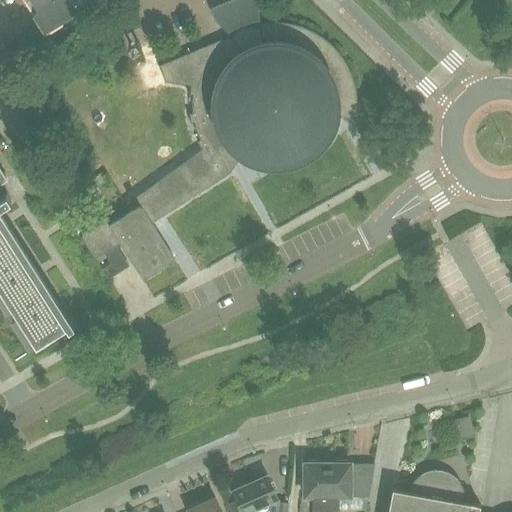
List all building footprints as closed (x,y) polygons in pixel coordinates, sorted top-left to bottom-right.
[(29,0),(39,15),(35,18),(47,36),(63,25),(61,22),(76,12),(68,0),(29,0)] [(260,22),(258,0),(219,0),(208,5),(214,17),(229,35),(217,42),(216,40),(203,48),(202,46),(189,54),(188,53),(158,65),(165,80),(190,85),(189,94),(192,94),(192,98),(192,102),(192,107),(192,112),(189,112),(191,123),(194,122),(195,128),(197,133),(200,139),(197,140),(201,148),(89,230),(82,217),(73,223),(81,236),(95,259),(121,242),(143,277),(174,258),(151,223),(194,195),(226,175),(230,173),(239,158),(243,161),(247,163),(250,164),(254,165),(257,166),(261,167),(264,168),(268,169),(275,169),(279,169),(283,169),(287,168),(290,168),(294,167),(298,165),(303,164),(306,162),(310,160),(313,157),(317,155),(320,152),(322,150),(326,147),(328,143),(331,140),(333,136),(335,132),(337,128),(338,124),(340,116),(353,119),(356,102),(354,101),(355,86),(352,86),(350,71),(348,71),(343,57),(341,57),(333,44),(331,46),(320,34),(318,36),(306,27),(304,29),(291,22),(290,24),(275,21),(274,23),(260,22)] [(0,221),(0,213),(1,213),(0,210),(0,206),(11,199),(7,192),(0,196),(0,182),(9,177),(0,163),(0,288),(36,345),(66,326),(0,221)] [(101,269),(108,279),(119,272),(113,262),(101,269)] [(305,462),(305,482),(305,496),(317,496),(316,511),(327,511),(328,462),(319,462),(319,460),(308,460),(308,462),(305,462)] [(327,511),(338,511),(338,495),(369,495),(373,469),(351,468),(351,463),(348,463),(348,460),(336,460),(336,463),(328,462),(327,511)] [(393,488),(390,504),(388,511),(479,511),(481,504),(465,502),(466,496),(464,488),(461,481),(456,476),(449,471),(442,469),(434,469),(427,470),(420,474),(414,479),(410,485),(408,491),(393,488)] [(278,499),(275,492),(267,474),(231,490),(231,492),(233,491),(242,511),(258,511),(260,511),(258,508),(278,499)] [(221,511),(215,497),(188,510),(189,511),(221,511)] [(287,511),(288,505),(278,503),(277,511),(287,511)]
